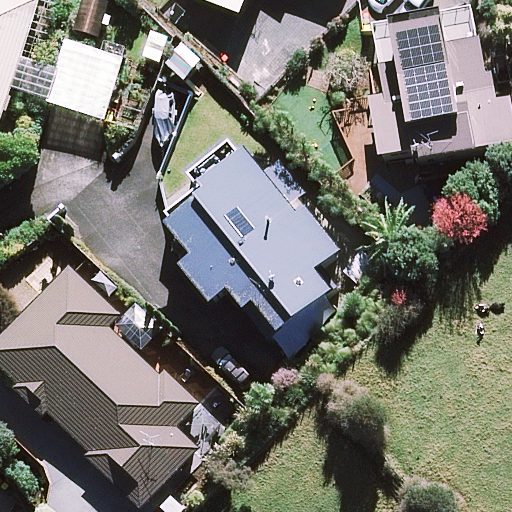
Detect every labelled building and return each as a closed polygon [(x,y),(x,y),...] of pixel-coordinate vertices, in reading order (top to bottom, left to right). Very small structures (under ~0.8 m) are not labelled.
[(10,0),(0,0),(0,150),(14,102),(55,116),(53,121),(105,137),(125,70),(74,54),(68,71),(28,57),(42,9),(10,0)] [(336,0),(178,0),(198,9),(188,31),(225,47),(234,27),(241,30),(254,0),(335,0),(336,0)] [(112,13),(81,6),(73,43),(104,49),(112,13)] [(446,49),(397,60),(405,91),(376,98),(381,115),(372,117),(386,177),(417,170),(420,185),(511,163),(511,151),(490,60),(450,70),(446,49)] [(230,315),(249,335),(256,328),(285,358),(332,312),(317,296),(345,269),(299,223),(314,208),(284,177),(269,191),(249,171),(171,247),(197,274),(183,288),(220,325),(230,315)] [(76,280),(0,357),(0,375),(23,398),(16,405),(45,433),(53,425),(90,462),(86,466),(133,511),(150,511),(202,460),(179,438),(197,419),(112,337),(123,326),(76,280)]
